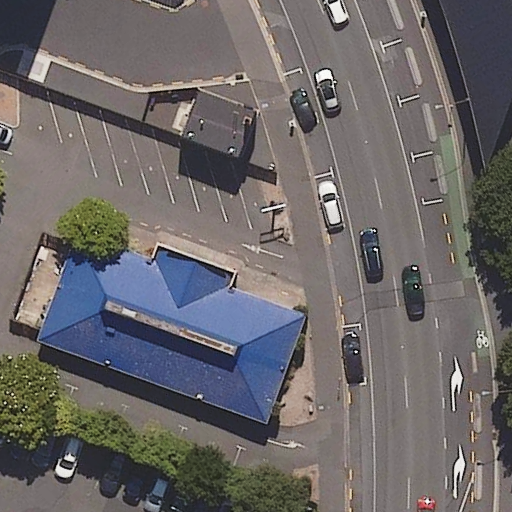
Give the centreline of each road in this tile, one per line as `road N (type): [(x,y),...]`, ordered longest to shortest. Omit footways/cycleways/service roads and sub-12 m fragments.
road 1 (trunk): [(410,312),(395,216),(322,0)]
road 2 (trunk): [(417,511),(410,312)]
